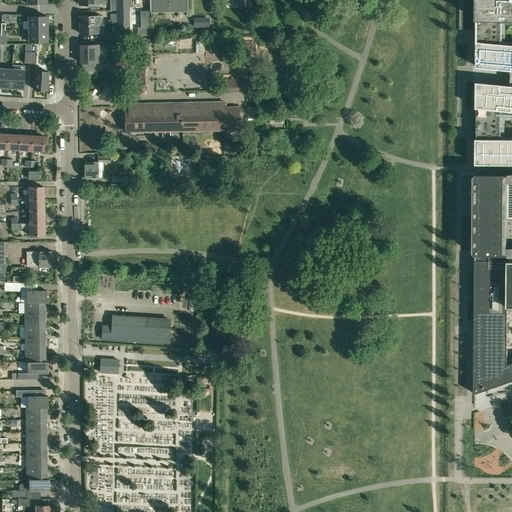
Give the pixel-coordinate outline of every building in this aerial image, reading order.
[(110,0),(110,5),(116,4),(116,11),(128,11),(127,0),(110,0)] [(187,0),(149,0),(150,10),(188,9),(187,0)] [(511,0),(477,0),(477,20),(477,32),(501,32),(502,21),(511,20),(511,0)] [(116,25),(129,25),(129,11),(128,11),(116,11),(116,25)] [(137,11),(129,11),(129,25),(129,38),(136,38),(136,24),(139,24),(139,11),(137,11)] [(137,27),(137,36),(150,36),(149,11),(140,11),(140,27),(137,27)] [(29,17),(29,29),(47,29),(47,16),(29,17)] [(80,26),(106,25),(112,25),(111,20),(103,21),(103,17),(79,17),(80,26)] [(106,25),(80,26),(80,34),(106,33),(106,25)] [(129,25),(116,25),(116,39),(129,38),(129,25)] [(47,42),(47,29),(29,29),(29,42),(47,42)] [(511,44),(501,44),(501,32),(477,32),(477,41),(476,67),(511,70),(511,44)] [(98,45),(80,46),(80,63),(101,63),(101,54),(98,54),(98,45)] [(118,50),(118,58),(114,58),(115,66),(129,66),(128,49),(118,50)] [(0,87),(11,88),(12,70),(0,69),(0,87)] [(24,71),(12,70),(11,88),(23,89),(24,71)] [(35,71),(34,89),(47,90),(48,72),(35,71)] [(511,85),(476,82),(476,108),(477,108),(476,124),(501,125),(501,110),(511,111),(511,85)] [(125,132),(239,129),(238,107),(224,107),(224,102),(128,104),(128,109),(125,110),(125,132)] [(476,139),(476,165),(511,164),(511,139),(501,139),(501,125),(476,124),(476,139)] [(0,148),(8,149),(8,135),(0,134),(0,148)] [(8,135),(8,149),(19,150),(20,135),(8,135)] [(32,136),(20,135),(19,150),(31,151),(32,136)] [(32,136),(31,151),(44,151),(44,137),(32,136)] [(98,163),(84,163),(84,170),(83,172),(82,172),(82,176),(83,176),(85,178),(98,178),(103,178),(103,163),(110,163),(110,158),(98,158),(98,163)] [(511,174),(476,174),(475,266),(474,394),(511,380),(511,174)] [(111,177),(111,186),(127,186),(127,177),(111,177)] [(29,200),(44,200),(44,187),(29,188),(29,195),(25,195),(25,200),(29,200)] [(44,212),(44,200),(29,200),(29,212),(44,212)] [(44,212),(29,212),(29,218),(29,224),(44,224),(44,212)] [(44,236),(44,224),(29,224),(17,224),(11,224),(11,230),(17,230),(29,230),(29,236),(44,236)] [(39,267),(52,267),(52,252),(39,252),(39,251),(26,251),(27,267),(39,266),(39,267)] [(47,302),(47,291),(37,291),(37,283),(5,282),(4,290),(22,291),(22,298),(21,298),(21,302),(24,302),(27,302),(44,302),(47,302)] [(27,302),(24,302),(25,314),(45,314),(45,310),(46,310),(44,304),(44,302),(27,302)] [(45,314),(25,314),(25,326),(45,326),(45,324),(46,318),(45,318),(45,314)] [(112,327),(111,340),(167,344),(168,344),(170,321),(112,317),(112,327)] [(45,326),(25,326),(25,338),(45,338),(45,334),(46,334),(45,328),(45,326)] [(112,327),(103,326),(102,340),(111,340),(112,327)] [(45,338),(25,338),(25,350),(45,350),(45,348),(46,342),(45,342),(45,338)] [(45,350),(25,350),(25,362),(28,362),(45,362),(45,358),(46,358),(45,352),(45,350)] [(118,373),(119,360),(107,360),(107,362),(100,362),(100,372),(118,373)] [(35,379),(35,373),(48,373),(48,361),(45,362),(28,362),(28,373),(18,373),(18,379),(35,379)] [(46,407),(46,408),(48,408),(48,396),(28,396),(28,407),(28,408),(46,407)] [(28,408),(28,407),(26,407),(26,419),(46,419),(46,417),(47,412),(46,411),(46,408),(46,407),(28,408)] [(46,419),(26,419),(26,432),(46,431),(46,427),(47,427),(46,421),(46,419)] [(46,431),(26,432),(26,444),(46,443),(46,441),(47,436),(46,435),(46,431)] [(46,445),(46,443),(26,444),(26,456),(46,455),(46,451),(47,451),(46,445)] [(26,456),(26,468),(46,467),(46,465),(47,460),(46,459),(46,455),(26,456)] [(46,467),(26,468),(27,480),(29,480),(47,479),(47,475),(48,475),(47,469),(46,467)] [(29,480),(29,491),(49,490),(49,479),(47,479),(29,480)]
